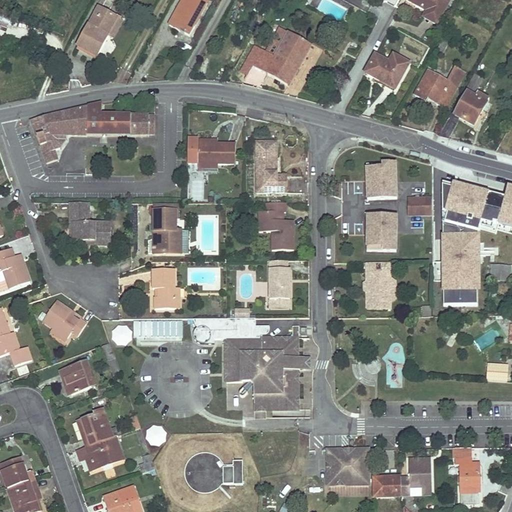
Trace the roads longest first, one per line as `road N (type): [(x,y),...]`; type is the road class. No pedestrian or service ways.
road 1 (residential): [(331,118),(319,153),(319,377),(329,414),(341,425),(511,426)]
road 2 (residential): [(0,115),(171,89),(227,93),(331,118)]
road 3 (residential): [(110,300),(58,274),(0,116)]
road 4 (residential): [(331,118),(511,173)]
road 5 (residential): [(331,118),(386,10)]
